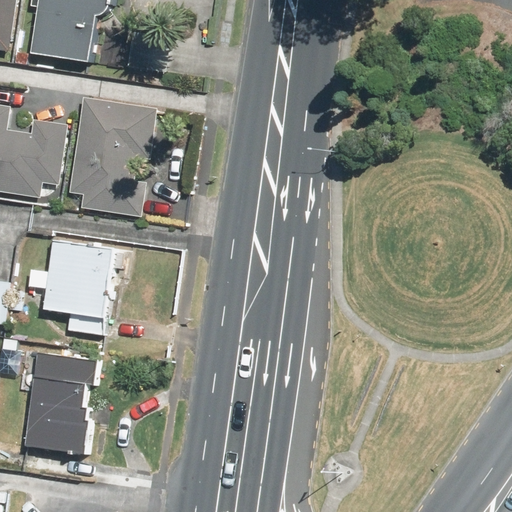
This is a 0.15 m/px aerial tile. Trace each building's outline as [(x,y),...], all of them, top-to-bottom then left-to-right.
[(0,0),(0,47),(10,49),(15,0),(0,0)] [(46,0),(39,51),(94,59),(102,0),(46,0)] [(134,151),(152,153),(156,106),(79,98),(69,193),(83,194),(81,212),(145,219),(149,178),(131,176),(134,151)] [(6,130),(10,106),(0,104),(0,193),(41,199),(43,183),(59,186),(68,123),(33,118),(31,133),(6,130)] [(52,238),(48,270),(31,267),(29,287),(45,289),(42,309),(103,317),(113,246),(52,238)] [(28,290),(11,288),(12,283),(0,281),(0,324),(7,325),(9,310),(25,312),(28,290)] [(95,385),(99,361),(36,352),(23,448),(90,457),(95,419),(88,418),(91,395),(85,394),(87,383),(95,385)]
